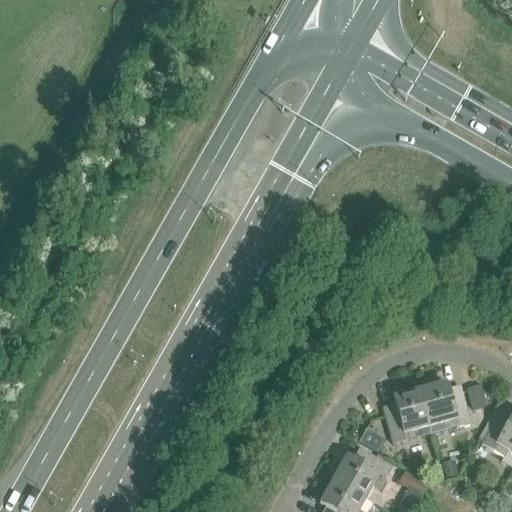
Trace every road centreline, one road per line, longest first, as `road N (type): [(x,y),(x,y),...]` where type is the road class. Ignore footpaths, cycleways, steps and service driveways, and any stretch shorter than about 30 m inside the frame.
road 1 (trunk): [(286,31),(14,511)]
road 2 (trunk): [(86,511),(331,82)]
road 3 (residential): [(285,511),(342,412),(373,375),(447,351),(511,372)]
road 4 (trunk): [(331,82),(511,184)]
road 5 (trunk): [(511,140),(350,47)]
